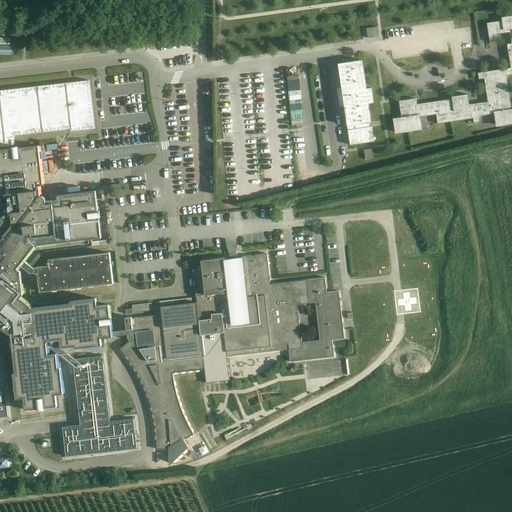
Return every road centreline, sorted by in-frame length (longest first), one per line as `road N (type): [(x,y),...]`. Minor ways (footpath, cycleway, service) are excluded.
road 1 (track): [(399,314),(395,340),(370,370),(214,456),(164,471),(135,456)]
road 2 (residential): [(200,73),(368,47),(401,77),(427,84),(450,79),(476,55)]
road 3 (residential): [(0,73),(137,57),(149,60),(155,79),(200,73)]
